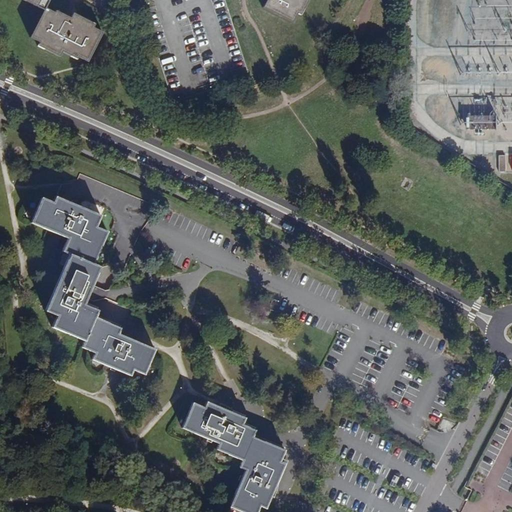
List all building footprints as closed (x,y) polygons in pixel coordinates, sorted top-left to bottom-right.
[(252,0),(278,12),(282,3),(285,4),(287,0),(252,0)] [(39,2),(38,5),(26,30),(36,35),(35,39),(56,49),(58,46),(73,53),(75,49),(83,53),(96,26),(88,22),(90,19),(68,9),(67,12),(51,4),(50,7),(39,2)] [(468,130),(497,130),(497,115),(468,115),(468,130)] [(148,219),(153,207),(78,173),(73,186),(147,219),(148,219)] [(61,181),(55,195),(111,220),(105,232),(105,233),(91,265),(96,267),(99,268),(108,264),(125,227),(137,232),(147,219),(73,186),(61,181)] [(41,196),(30,220),(74,241),(68,254),(76,258),(50,313),(55,316),(49,328),(80,342),(77,348),(90,354),(88,360),(124,377),(127,371),(138,376),(149,352),(113,336),(116,330),(90,318),(94,311),(80,304),(82,299),(88,285),(96,267),(91,265),(105,233),(105,232),(111,220),(55,195),(52,201),(41,196)] [(108,264),(120,270),(137,232),(125,227),(108,264)] [(88,285),(82,299),(88,302),(101,299),(104,292),(88,285)] [(280,464),(286,452),(255,438),(258,431),(245,426),(250,415),(213,397),(208,408),(197,403),(186,427),(221,444),(219,449),(244,461),(241,469),(247,471),(230,507),(240,511),(257,511),(260,507),(266,510),(286,466),(280,464)]
